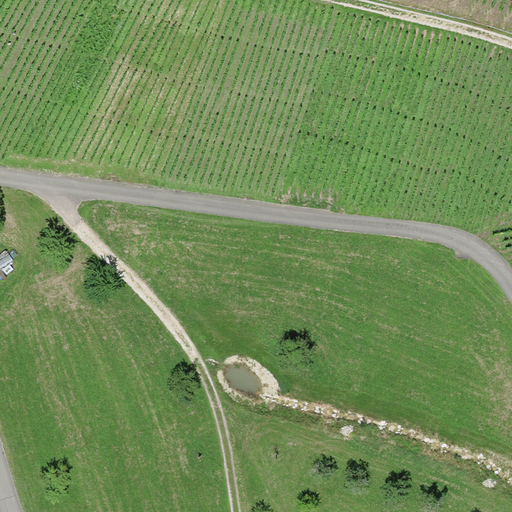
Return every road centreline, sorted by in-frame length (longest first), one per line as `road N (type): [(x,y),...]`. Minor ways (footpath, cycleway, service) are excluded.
road 1 (track): [(0,179),(428,235),(480,256),(511,295)]
road 2 (track): [(59,189),(73,227),(176,331),(199,373),(232,511)]
road 3 (track): [(511,49),(329,0)]
